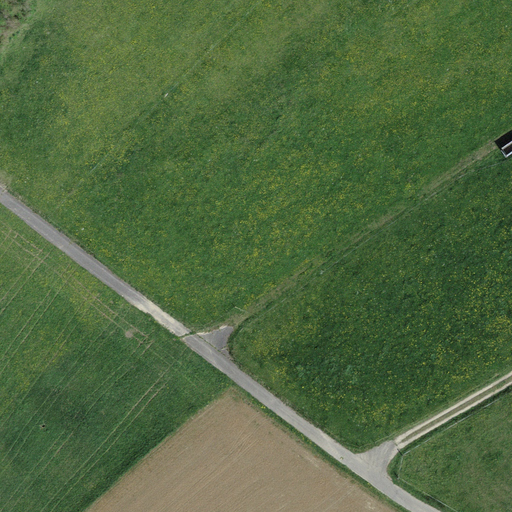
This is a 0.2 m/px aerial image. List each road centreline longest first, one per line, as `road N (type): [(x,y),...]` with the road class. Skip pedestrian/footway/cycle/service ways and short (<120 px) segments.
road 1 (track): [(356,466),(0,191)]
road 2 (track): [(202,346),(511,136)]
road 3 (track): [(511,376),(356,466)]
